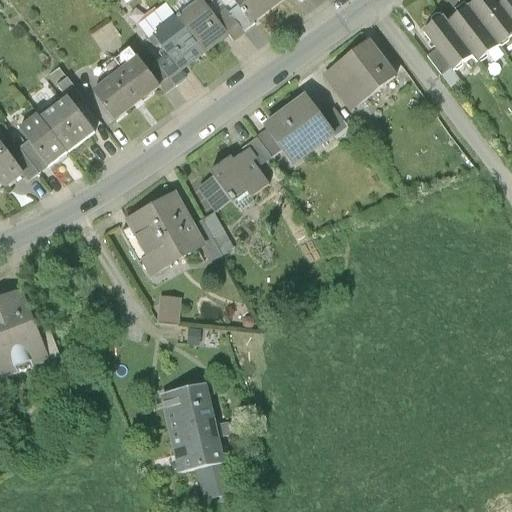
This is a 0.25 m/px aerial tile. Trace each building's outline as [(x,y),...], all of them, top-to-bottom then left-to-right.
[(233,0),(238,7),(251,24),(252,23),(282,0),(233,0)] [(511,38),(511,24),(493,0),(480,0),(468,10),(498,49),(511,38)] [(511,0),(493,0),(511,24),(511,0)] [(202,2),(178,20),(204,55),(228,37),(216,21),(202,2)] [(477,65),(498,49),(468,10),(464,5),(455,12),(459,17),(447,26),(472,59),(477,65)] [(238,7),(229,14),(244,35),(255,27),(252,23),(251,24),(238,7)] [(146,26),(153,34),(173,18),(166,9),(146,26)] [(227,13),(216,21),(228,37),(233,43),(244,35),(229,14),(227,13)] [(453,74),(472,59),(447,26),(439,16),(429,23),(432,26),(422,34),(436,51),(453,74)] [(180,73),(204,55),(178,20),(154,39),(168,57),(180,73)] [(395,80),(368,44),(325,78),(352,113),(395,80)] [(103,86),(93,94),(115,123),(159,90),(159,89),(148,74),(130,51),(115,62),(113,59),(94,74),(103,86)] [(436,51),(427,58),(451,89),(460,82),(453,74),(436,51)] [(168,57),(148,74),(159,89),(159,90),(163,95),(174,87),(185,79),(180,73),(168,57)] [(57,88),(64,98),(65,97),(75,109),(84,102),(68,80),(57,88)] [(64,98),(38,118),(67,156),(94,135),(75,109),(65,97),(64,98)] [(265,130),(267,133),(281,153),(292,167),(333,138),(334,137),(322,121),(306,99),(265,130)] [(334,112),(322,121),(334,137),(333,138),(335,142),(349,132),(334,112)] [(20,131),(29,143),(48,170),(67,156),(38,118),(20,131)] [(267,133),(257,141),(272,160),(281,153),(267,133)] [(248,152),(255,162),(260,169),(272,160),(257,141),(246,149),(248,152)] [(20,151),(21,152),(39,176),(48,170),(29,143),(20,151)] [(0,144),(0,182),(2,185),(6,190),(23,177),(24,176),(11,159),(0,144)] [(21,152),(11,159),(24,176),(23,177),(29,185),(39,176),(21,152)] [(214,180),(200,190),(217,214),(232,203),(240,215),(254,205),(251,201),(269,188),(252,163),(255,162),(248,152),(233,163),(231,160),(210,175),(214,180)] [(175,198),(129,224),(157,274),(201,249),(203,248),(192,229),(175,198)] [(214,216),(202,223),(223,259),(235,253),(214,216)] [(202,223),(192,229),(203,248),(201,249),(211,266),(223,259),(202,223)] [(38,334),(22,294),(0,302),(0,375),(15,370),(20,373),(25,373),(30,369),(31,364),(43,359),(47,358),(38,334)] [(181,301),(160,299),(158,324),(179,326),(181,301)] [(49,330),(38,334),(47,358),(43,359),(45,365),(60,359),(49,330)] [(201,333),(189,332),(187,348),(199,349),(201,333)] [(63,367),(48,373),(54,387),(69,382),(63,367)] [(203,388),(163,398),(181,476),(198,472),(222,466),(216,440),(229,438),(226,426),(213,428),(213,425),(206,399),(213,397),(210,388),(204,389),(203,388)] [(230,496),(222,466),(198,472),(206,502),(230,496)]
